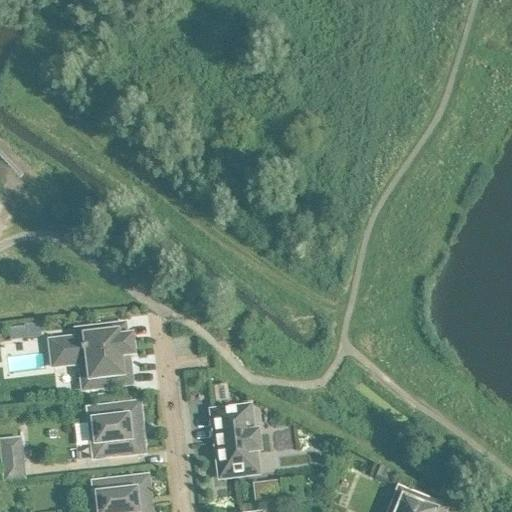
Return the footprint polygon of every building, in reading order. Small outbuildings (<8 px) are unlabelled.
[(24,327),(9,329),(11,342),(41,339),(39,323),(24,325),(24,327)] [(80,365),(83,391),(112,388),(131,386),(129,367),(125,368),(124,359),(133,358),(131,340),(126,340),(124,326),(76,332),(77,340),(50,343),(53,368),(80,365)] [(95,423),(93,423),(96,447),(106,446),(108,459),(125,457),(145,455),(142,435),(140,436),(138,424),(141,424),(139,405),(119,407),(94,410),(95,423)] [(249,410),(233,412),(213,415),(221,479),(257,474),(254,454),(259,453),(257,436),(252,436),(249,410)] [(24,480),(20,441),(0,443),(5,483),(24,480)] [(394,483),(398,474),(380,468),(377,477),(394,483)] [(151,511),(151,508),(150,508),(148,498),(150,498),(147,478),(93,485),(95,499),(99,498),(100,511),(151,511)] [(440,511),(441,511),(444,511),(447,511),(400,492),(391,511),(440,511)]
